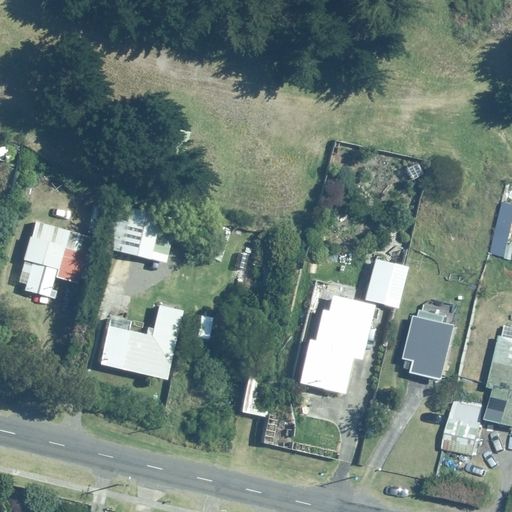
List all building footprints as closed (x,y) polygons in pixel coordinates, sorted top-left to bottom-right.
[(445,53),(388,29),(383,42),(439,66),(445,53)] [(297,158),(259,146),(252,169),(290,181),(297,158)] [(511,226),(511,204),(502,202),(491,254),(511,258),(511,245),(508,245),(511,226)] [(104,210),(91,206),(82,232),(96,236),(104,210)] [(105,218),(97,247),(161,264),(173,220),(125,207),(121,223),(105,218)] [(21,283),(20,289),(42,295),(47,275),(75,283),(81,262),(75,260),(83,235),(30,220),(25,236),(22,235),(15,260),(18,261),(13,281),(21,283)] [(400,267),(367,259),(358,300),(390,307),(400,267)] [(355,362),(369,305),(329,295),(325,313),(317,311),(309,341),(304,340),(293,384),(339,395),(347,360),(355,362)] [(128,322),(105,316),(93,365),(163,382),(180,308),(155,302),(147,335),(126,330),(128,322)] [(419,316),(414,315),(403,359),(414,361),(411,373),(442,380),(455,325),(447,323),(448,316),(420,310),(419,316)] [(493,389),(486,420),(511,425),(511,339),(499,337),(487,388),(493,389)] [(250,342),(245,369),(261,372),(267,345),(250,342)] [(225,369),(195,363),(190,391),(220,396),(225,369)] [(447,451),(442,471),(478,479),(483,459),(472,456),(484,407),(453,399),(442,449),(447,451)]
